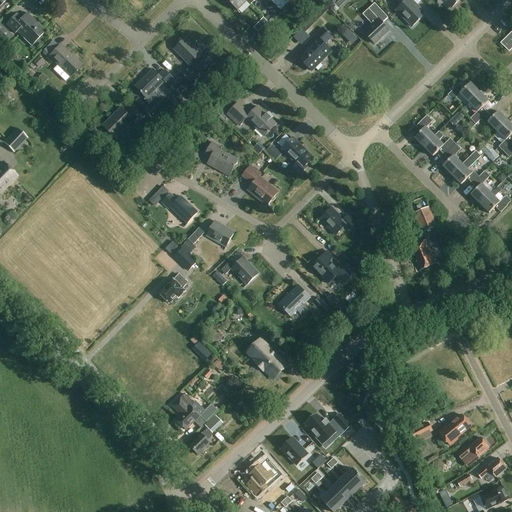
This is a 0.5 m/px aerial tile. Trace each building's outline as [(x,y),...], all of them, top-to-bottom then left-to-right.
[(226,0),(237,11),(247,1),(245,0),(226,0)] [(280,10),(284,6),(278,0),(270,0),(280,10)] [(395,0),(398,3),(401,5),(395,11),(412,27),(423,17),(419,12),(421,10),(411,0),(395,0)] [(452,8),(459,0),(441,0),(444,3),(443,4),(448,9),(450,6),(452,8)] [(375,3),(362,14),(372,25),(364,33),(374,44),(389,31),(382,23),(388,18),(375,3)] [(328,6),(326,4),(320,10),(322,12),(323,13),(328,7),(328,6)] [(281,17),(288,10),(285,7),(278,14),(281,17)] [(45,32),(26,13),(21,18),(16,14),(5,25),(15,34),(16,32),(31,46),(45,32)] [(258,32),(267,23),(263,18),(254,28),(258,32)] [(0,39),(5,45),(13,37),(0,23),(0,39)] [(320,63),(332,52),(325,45),(332,38),(322,28),(309,42),(313,45),(298,61),(304,66),(305,65),(311,71),(319,62),(320,63)] [(358,40),(348,30),(342,35),(352,46),(358,40)] [(191,73),(200,64),(196,59),(201,54),(186,38),(174,49),(189,65),(186,68),(191,73)] [(509,52),(511,48),(511,45),(505,39),(500,43),(509,52)] [(82,66),(60,45),(47,58),(52,63),(54,61),(70,77),(82,66)] [(33,63),(38,68),(44,63),(39,57),(33,63)] [(159,75),(153,70),(135,88),(147,99),(145,101),(150,106),(157,98),(153,93),(164,81),(170,87),(176,81),(165,70),(159,75)] [(198,87),(203,82),(198,77),(193,82),(198,87)] [(452,91),(448,95),(454,101),(458,97),(460,95),(465,99),(461,102),(465,105),(468,102),(469,103),(480,92),(471,83),(464,89),(459,84),(452,91)] [(469,103),(466,106),(469,110),(473,107),(477,112),(475,114),(470,119),(476,124),(481,120),(487,113),(482,108),(489,102),(480,92),(469,103)] [(250,116),(238,104),(228,115),(234,120),(240,126),(247,119),(266,137),(277,124),(258,107),(250,116)] [(144,117),(134,107),(127,114),(122,108),(103,127),(115,139),(133,122),(136,125),(144,117)] [(487,113),(481,120),(486,125),(488,123),(497,132),(508,121),(499,111),(492,118),(487,113)] [(459,113),(450,122),(454,126),(463,117),(459,113)] [(415,138),(424,147),(435,137),(426,128),(433,121),(427,116),(416,126),(421,132),(415,138)] [(504,153),(511,145),(511,138),(511,137),(511,135),(511,124),(508,121),(497,132),(498,133),(494,136),(502,144),(499,147),(504,153)] [(15,153),(28,139),(18,129),(4,143),(15,153)] [(435,137),(424,147),(433,157),(440,150),(445,155),(456,144),(450,139),(443,146),(438,142),(443,137),(439,133),(435,137)] [(314,157),(299,143),(299,142),(293,137),(282,148),(297,163),(293,167),(300,174),(307,167),(306,166),(314,158),(314,157)] [(230,176),(238,160),(216,148),(218,146),(211,142),(205,154),(211,158),(208,164),(230,176)] [(452,176),(463,165),(455,156),(461,150),(456,144),(445,155),(450,160),(443,166),(452,176)] [(272,145),(267,151),(271,155),(277,150),(272,145)] [(499,156),(492,149),(486,155),(493,162),(499,156)] [(473,184),(480,177),(474,171),(472,173),(468,170),(481,157),(476,152),(463,165),(452,176),(461,185),(468,178),(473,184)] [(428,174),(436,165),(428,159),(421,167),(428,174)] [(0,193),(0,194),(18,176),(3,162),(0,165),(0,193)] [(268,206),(279,192),(259,177),(261,174),(251,166),(243,176),(253,185),(248,191),(268,206)] [(471,195),(480,204),(491,193),(483,184),(485,182),(490,177),(484,172),(480,177),(473,184),(478,189),(471,195)] [(177,200),(170,193),(161,202),(169,210),(171,208),(188,224),(198,213),(181,196),(177,200)] [(491,193),(480,204),(489,213),(496,207),(501,212),(508,205),(511,202),(506,196),(502,200),(500,202),(491,193)] [(155,196),(150,201),(155,206),(160,201),(155,196)] [(344,220),(332,208),(320,220),(336,235),(345,226),(350,231),(357,224),(348,215),(344,220)] [(422,233),(437,227),(428,208),(414,214),(422,233)] [(226,247),(234,233),(215,222),(207,236),(226,247)] [(194,245),(205,234),(200,229),(189,241),(194,245)] [(181,247),(189,255),(196,248),(188,240),(181,247)] [(436,264),(426,240),(410,247),(414,256),(415,256),(418,261),(416,262),(420,270),(436,264)] [(189,272),(197,264),(182,249),(174,257),(189,272)] [(335,250),(332,253),(337,259),(340,255),(335,250)] [(342,285),(351,276),(328,252),(312,267),(329,284),(336,278),(342,285)] [(258,274),(243,258),(235,265),(231,261),(221,270),(225,275),(232,269),(247,285),(258,274)] [(213,276),(223,286),(227,282),(218,272),(213,276)] [(173,280),(159,294),(169,303),(177,296),(179,298),(185,292),(182,289),(188,283),(180,274),(174,280),(173,280)] [(301,313),(306,308),(304,305),(311,299),(299,287),(279,306),(291,317),(298,311),(301,313)] [(325,300),(337,312),(344,306),(332,293),(325,300)] [(324,316),(331,310),(320,299),(314,304),(324,316)] [(165,337),(173,330),(167,324),(159,331),(165,337)] [(219,341),(220,334),(212,332),(211,339),(219,341)] [(274,379),(287,366),(260,340),(248,353),(257,362),(255,364),(263,371),(265,370),(274,379)] [(199,343),(193,349),(206,360),(211,355),(199,343)] [(223,368),(217,362),(213,366),(219,372),(223,368)] [(203,375),(208,380),(214,375),(209,370),(203,375)] [(200,416),(191,407),(194,404),(185,394),(181,398),(172,406),(181,415),(176,420),(186,430),(200,416)] [(211,405),(200,416),(206,422),(217,411),(211,405)] [(208,429),(213,433),(223,423),(215,415),(205,425),(208,429)] [(317,415),(306,425),(323,444),(336,432),(329,425),(327,427),(323,423),(324,422),(317,415)] [(458,437),(471,426),(462,415),(448,427),(447,426),(439,432),(451,447),(460,440),(458,437)] [(416,441),(433,432),(429,423),(412,432),(416,441)] [(190,447),(197,455),(205,447),(206,448),(211,443),(208,440),(213,435),(212,435),(213,434),(213,433),(208,429),(203,435),(202,434),(195,440),(195,441),(190,447)] [(293,438),(281,449),(297,466),(308,455),(293,438)] [(489,448),(481,438),(470,447),(470,446),(458,456),(462,461),(464,459),(465,459),(465,458),(471,465),(480,458),(479,457),(489,448)] [(317,469),(326,461),(321,455),(312,464),(317,469)] [(267,458),(266,458),(252,471),(253,473),(249,477),(250,479),(245,484),(257,496),(267,486),(262,482),(269,475),(271,478),(278,471),(267,459),(267,458)] [(506,468),(498,458),(487,467),(486,466),(477,474),(481,479),(490,471),(495,477),(506,468)] [(438,474),(444,471),(445,465),(440,461),(434,463),(433,470),(438,474)] [(345,476),(358,490),(366,483),(356,472),(353,469),(345,476)] [(460,489),(473,481),(469,475),(457,483),(460,489)] [(358,490),(345,476),(337,484),(350,498),(358,490)] [(350,498),(337,484),(329,492),(342,506),(350,498)] [(487,510),(498,505),(509,499),(503,486),(491,492),(492,493),(481,498),(484,504),(487,510)] [(334,511),(342,506),(329,492),(321,499),(332,511),(334,511)] [(415,511),(417,511),(404,504),(395,498),(388,510),(391,511),(415,511)] [(449,498),(443,501),(447,509),(453,505),(449,498)]
